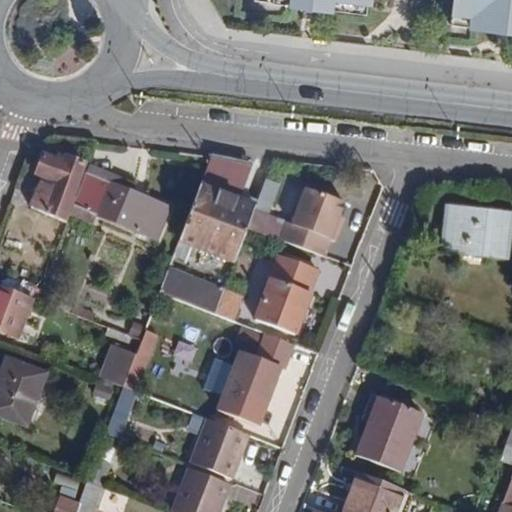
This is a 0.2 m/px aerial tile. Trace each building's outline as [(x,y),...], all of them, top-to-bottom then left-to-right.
[(253,0),(253,1),(299,8),(301,8),(302,0),(309,0),(313,1),(312,9),(315,10),(325,11),(326,0),(327,0),(361,5),(364,5),(364,0),(253,0)] [(313,1),(309,0),(302,0),(301,8),(299,8),(300,10),(303,11),(307,12),(311,12),(314,11),(315,10),(312,9),(313,1)] [(327,0),(326,0),(325,11),(360,16),(361,5),(327,0)] [(506,33),(511,34),(511,0),(448,0),(446,26),(489,31),(492,32),(493,23),(504,24),(503,33),(506,33)] [(504,24),(493,23),(492,32),(489,31),(490,33),(493,35),(497,36),(500,36),(504,35),(506,33),(503,33),(504,24)] [(72,207),(75,199),(72,197),(84,164),(65,157),(63,163),(43,155),(35,175),(41,177),(30,206),(67,222),(69,216),(72,207)] [(200,185),(240,200),(253,166),(211,156),(200,185)] [(134,182),(88,164),(85,175),(130,192),(134,182)] [(75,199),(72,207),(96,216),(158,240),(170,208),(130,192),(85,175),(75,199)] [(240,200),(200,185),(179,242),(233,263),(255,205),(240,200)] [(343,203),(304,189),(291,226),(334,242),(340,226),(336,224),(338,217),(343,203)] [(69,216),(92,225),(96,216),(72,207),(69,216)] [(511,214),(445,207),(440,253),(508,261),(511,214)] [(318,271),(278,256),(253,320),(296,336),(312,294),(309,293),(318,271)] [(214,314),(224,289),(169,268),(159,293),(214,314)] [(18,293),(31,298),(36,290),(22,285),(18,293)] [(18,293),(0,286),(0,331),(18,339),(34,299),(31,298),(18,293)] [(244,297),(224,289),(214,314),(234,322),(244,297)] [(96,312),(61,298),(57,308),(92,322),(96,312)] [(187,321),(166,313),(145,366),(166,375),(167,371),(183,377),(201,330),(185,324),(187,321)] [(108,328),(130,336),(133,329),(105,318),(102,325),(108,328)] [(130,336),(141,340),(147,326),(135,322),(133,329),(130,336)] [(130,336),(108,328),(106,335),(127,343),(130,336)] [(293,345),(264,334),(255,359),(240,352),(218,410),(257,426),(280,368),(284,371),(293,345)] [(136,355),(141,340),(130,336),(127,343),(124,351),(136,355)] [(123,388),(132,366),(136,355),(124,351),(112,346),(99,379),(123,388)] [(47,375),(5,359),(0,373),(0,417),(26,427),(47,375)] [(145,371),(132,366),(123,388),(136,393),(145,371)] [(118,438),(136,393),(123,388),(106,433),(118,438)] [(423,416),(377,399),(354,455),(400,473),(423,416)] [(248,435),(207,420),(192,462),(233,477),(248,435)] [(97,457),(109,462),(114,450),(102,444),(97,457)] [(500,460),(511,464),(511,450),(504,448),(500,460)] [(96,460),(88,481),(103,486),(111,466),(96,460)] [(190,465),(231,481),(233,477),(192,462),(190,465)] [(231,481),(190,465),(188,470),(229,486),(231,481)] [(172,511),(220,511),(229,486),(188,470),(172,511)] [(356,474),(341,511),(396,511),(404,492),(356,474)] [(511,511),(511,479),(498,511),(511,511)] [(92,511),(103,486),(88,481),(79,504),(77,509),(76,511),(78,511),(92,511)] [(79,504),(65,499),(59,511),(75,511),(76,511),(77,509),(79,504)]
